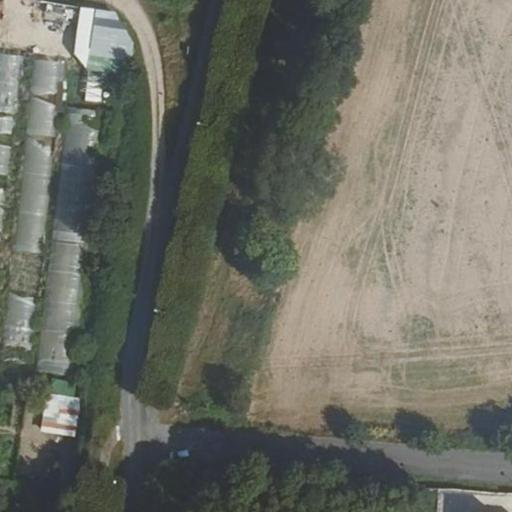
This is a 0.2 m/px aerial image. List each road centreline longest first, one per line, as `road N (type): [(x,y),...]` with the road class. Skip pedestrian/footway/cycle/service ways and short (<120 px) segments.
road 1 (unclassified): [(136,511),(147,456),(130,356),(215,0)]
road 2 (track): [(300,0),(177,400),(143,433)]
road 3 (track): [(162,214),(160,76),(141,10),(100,0)]
